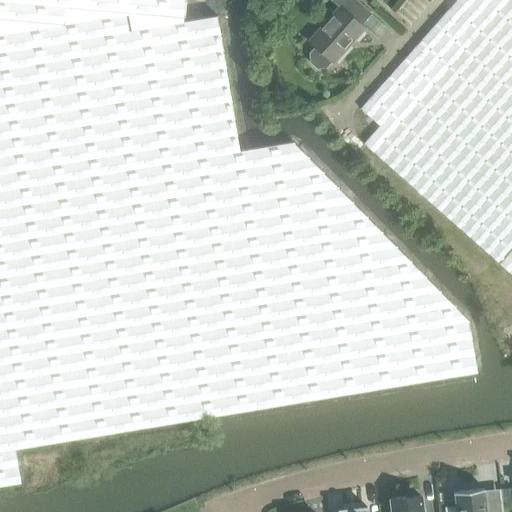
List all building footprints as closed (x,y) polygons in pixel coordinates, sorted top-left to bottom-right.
[(0,0),(0,34),(126,14),(129,30),(182,22),(183,0),(0,0)] [(333,0),(333,1),(339,7),(308,40),(315,46),(309,53),(309,62),(316,67),(324,66),(330,60),(332,62),(363,27),(360,24),(371,12),(357,0),(333,0)] [(511,0),(456,0),(361,108),(380,126),(364,143),(450,220),(511,275),(511,0)] [(0,484),(22,481),(16,444),(472,369),(464,317),(292,141),(250,148),(239,150),(218,28),(216,16),(183,21),(182,22),(129,30),(126,14),(0,34),(0,484)] [(502,504),(511,503),(511,486),(500,488),(502,504)] [(455,506),(445,507),(445,511),(498,511),(498,508),(486,509),(483,488),(484,488),(453,491),(455,506)] [(422,511),(421,496),(391,499),(392,511),(422,511)]
